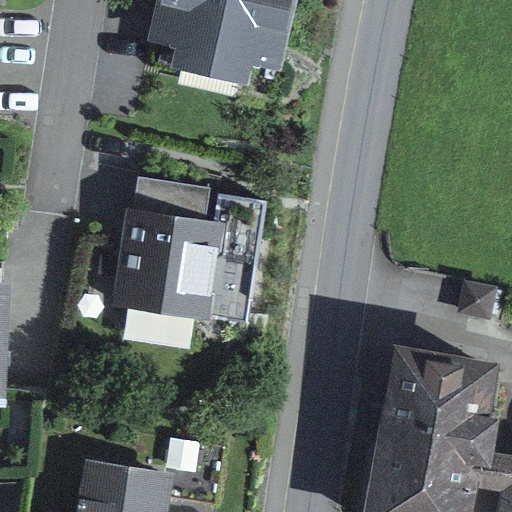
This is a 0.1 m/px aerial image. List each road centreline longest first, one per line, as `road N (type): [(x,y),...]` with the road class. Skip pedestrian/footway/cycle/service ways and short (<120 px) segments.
road 1 (residential): [(86,0),(28,367)]
road 2 (tertiary): [(391,0),(336,319)]
road 3 (tertiary): [(336,319),(307,511)]
road 4 (residential): [(336,319),(511,351)]
